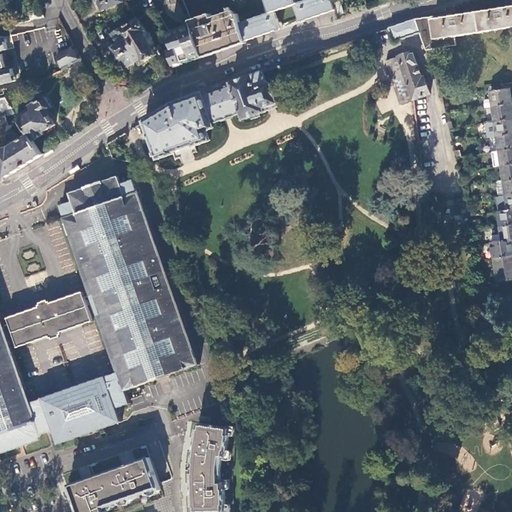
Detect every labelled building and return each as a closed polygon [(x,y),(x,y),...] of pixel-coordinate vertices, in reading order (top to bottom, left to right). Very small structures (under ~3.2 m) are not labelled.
[(97,0),(98,1),(102,10),(123,2),(122,0),(97,0)] [(139,0),(141,4),(143,9),(154,5),(154,6),(168,1),(167,0),(139,0)] [(246,39),(240,23),(237,14),(235,14),(230,0),(182,0),(185,6),(203,0),(213,0),(218,11),(191,21),(193,26),(204,54),(223,47),(246,39)] [(336,10),(334,5),(332,0),(305,0),(299,2),(298,0),(267,0),(272,12),(265,15),(240,23),(246,39),(246,41),(263,35),(270,33),(282,29),(276,12),(295,5),(300,22),(314,18),(319,16),(336,10)] [(340,3),(334,5),(336,10),(337,16),(344,14),(340,3)] [(416,19),(421,33),(427,50),(457,45),(456,36),(510,28),(510,27),(509,17),(507,7),(507,6),(448,15),(447,13),(416,19)] [(42,12),(41,10),(29,11),(31,20),(45,18),(42,12)] [(127,67),(138,61),(142,59),(144,63),(156,55),(143,33),(146,31),(139,19),(114,34),(121,45),(115,48),(127,67)] [(416,19),(390,28),(395,42),(421,33),(416,19)] [(204,55),(204,54),(193,26),(185,29),(184,26),(176,29),(177,32),(170,34),(175,49),(169,52),(174,66),(192,60),(204,55)] [(0,84),(14,81),(11,70),(2,72),(1,69),(6,68),(2,54),(0,54),(0,51),(7,50),(4,38),(0,38),(0,84)] [(79,55),(74,47),(59,54),(62,67),(66,65),(81,59),(79,55)] [(388,61),(402,104),(431,94),(425,77),(423,78),(414,51),(399,56),(400,57),(388,61)] [(268,83),(264,71),(247,77),(206,91),(173,103),(158,112),(145,121),(150,136),(152,141),(158,158),(174,152),(196,145),(210,140),(206,130),(215,127),(213,123),(226,118),(229,117),(231,117),(242,113),(244,118),(251,116),(261,113),(265,111),(264,107),(278,102),(271,83),(268,83)] [(511,82),(503,84),(504,89),(490,91),(492,99),(493,107),(511,103),(511,100),(511,95),(511,94),(511,82)] [(29,135),(33,141),(45,134),(43,131),(56,124),(47,110),(52,107),(45,97),(29,107),(30,109),(18,117),(27,131),(28,132),(29,135)] [(6,99),(0,99),(0,136),(6,135),(11,134),(7,119),(5,110),(12,108),(6,99)] [(492,99),(483,100),(484,108),(493,107),(492,99)] [(511,103),(493,107),(495,122),(511,118),(511,103)] [(15,113),(12,108),(5,110),(7,119),(12,118),(11,114),(15,113)] [(511,118),(495,122),(497,136),(511,134),(511,118)] [(511,134),(497,136),(499,151),(511,148),(511,134)] [(25,166),(43,155),(33,141),(29,135),(10,147),(10,146),(8,146),(8,148),(0,149),(0,153),(2,162),(6,178),(25,166)] [(497,136),(490,137),(492,152),(499,151),(497,136)] [(511,148),(499,151),(502,166),(511,164),(511,148)] [(499,151),(492,152),(494,167),(502,166),(499,151)] [(511,164),(502,166),(504,181),(511,179),(511,164)] [(138,192),(134,179),(122,184),(119,176),(102,182),(102,181),(94,184),(86,187),(86,188),(70,193),(73,201),(61,205),(65,217),(64,218),(99,318),(118,372),(125,391),(200,364),(140,192),(138,192)] [(504,181),(497,182),(499,197),(500,197),(506,196),(504,181)] [(506,196),(500,197),(502,212),(508,211),(506,196)] [(501,227),(511,225),(511,210),(508,211),(502,212),(499,212),(501,227)] [(503,241),(511,240),(511,225),(501,227),(502,234),(503,241)] [(502,234),(492,235),(493,243),(503,241),(502,234)] [(493,258),(511,255),(511,240),(503,241),(493,243),(491,243),(493,258)] [(511,279),(511,255),(493,258),(497,281),(511,279)] [(93,320),(83,291),(56,301),(56,302),(52,303),(61,332),(93,320)] [(46,304),(35,308),(36,309),(41,307),(50,335),(56,333),(61,332),(52,303),(56,302),(56,301),(46,304)] [(8,317),(18,346),(50,335),(41,307),(36,309),(35,308),(8,317)] [(0,451),(2,452),(38,440),(42,434),(54,429),(59,443),(121,422),(116,409),(129,404),(125,391),(118,372),(106,376),(106,375),(43,397),(43,398),(31,402),(12,349),(0,313),(0,451)] [(18,346),(12,349),(31,402),(43,398),(43,397),(106,375),(106,376),(118,372),(99,318),(93,320),(61,332),(56,333),(50,335),(18,346)] [(511,400),(511,398),(509,391),(504,393),(502,399),(508,402),(511,400)] [(198,423),(197,427),(192,469),(192,511),(215,511),(225,511),(225,489),(225,468),(230,428),(221,427),(221,425),(215,424),(215,426),(198,423)] [(157,478),(149,457),(67,486),(75,511),(106,511),(105,507),(160,488),(157,478)]
